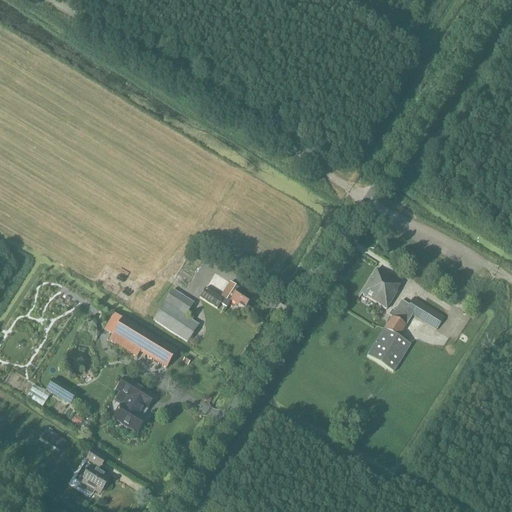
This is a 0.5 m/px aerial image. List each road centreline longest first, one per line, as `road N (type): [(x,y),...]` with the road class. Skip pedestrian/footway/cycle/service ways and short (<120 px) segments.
road 1 (unclassified): [(164,511),(370,201)]
road 2 (unclassified): [(370,201),(500,0)]
road 3 (unclassified): [(370,201),(496,269)]
